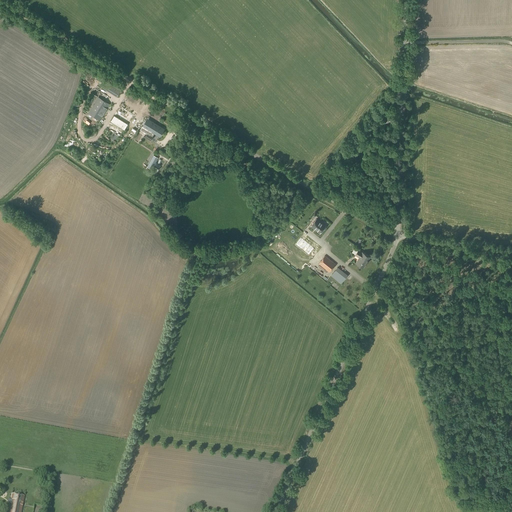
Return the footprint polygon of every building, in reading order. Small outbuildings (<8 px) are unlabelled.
[(112,85),(108,91),(117,97),(121,90),(112,85)] [(134,116),(141,106),(127,96),(116,112),(127,119),(130,114),(134,116)] [(109,104),(98,98),(89,113),(99,119),(109,104)] [(128,124),(114,116),(111,121),(124,130),(128,124)] [(164,129),(157,125),(151,122),(147,129),(150,131),(148,134),(147,134),(145,137),(150,140),(153,137),(152,137),(154,133),(159,137),(164,129)] [(320,233),(325,226),(316,219),(311,226),(320,233)] [(362,253),(358,250),(355,255),(359,257),(356,263),(363,267),(370,257),(362,252),(362,253)] [(329,272),(335,264),(325,256),(318,263),(329,272)] [(337,268),(331,276),(341,284),(347,275),(337,268)] [(1,479),(4,486),(9,483),(6,476),(1,479)] [(21,511),(24,496),(12,494),(11,500),(12,500),(10,511),(21,511)]
